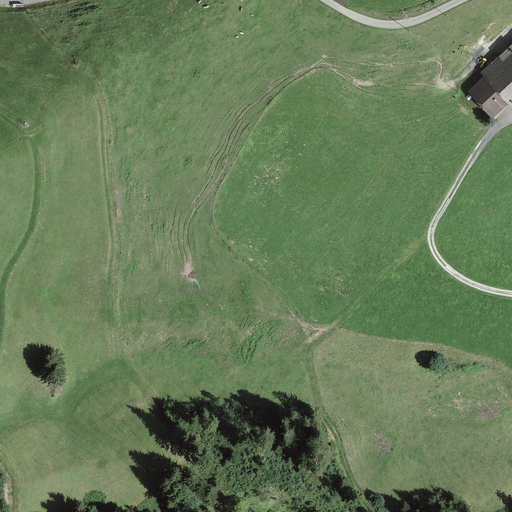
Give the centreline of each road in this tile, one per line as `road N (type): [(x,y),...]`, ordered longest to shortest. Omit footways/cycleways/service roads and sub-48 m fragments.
road 1 (track): [(511,293),(462,278),(431,242),(434,221),(481,144),(511,116)]
road 2 (track): [(0,110),(28,130),(38,174),(31,227),(2,284),(0,330)]
road 3 (track): [(326,418),(309,352),(431,232)]
road 4 (track): [(461,0),(394,24),(325,0)]
